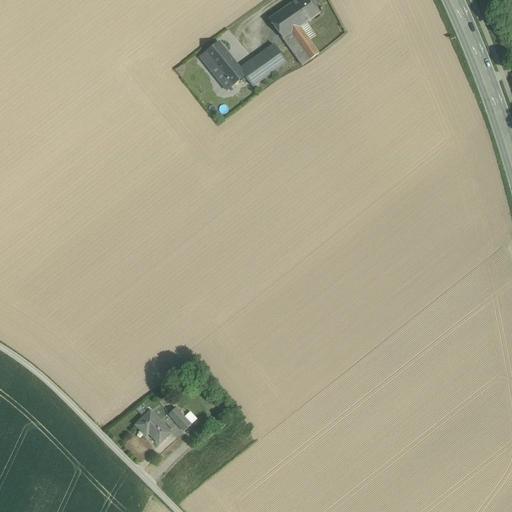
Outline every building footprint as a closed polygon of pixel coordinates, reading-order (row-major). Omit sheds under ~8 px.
[(297,0),(286,7),(300,27),(321,13),(311,0),(297,0)] [(300,27),(286,7),(269,19),(302,66),(319,54),(300,27)] [(226,90),(244,75),(240,70),(240,69),(219,44),(200,58),(226,90)] [(274,45),(240,69),(240,70),(244,75),(246,78),(279,55),(280,54),(274,45)] [(279,55),(246,78),(253,86),(285,64),(279,55)] [(185,419),(176,409),(169,415),(179,425),(178,426),(184,432),(191,425),(185,419)] [(171,433),(151,412),(136,426),(146,437),(149,434),(159,445),(171,433)] [(185,419),(191,425),(197,420),(191,413),(185,419)]
